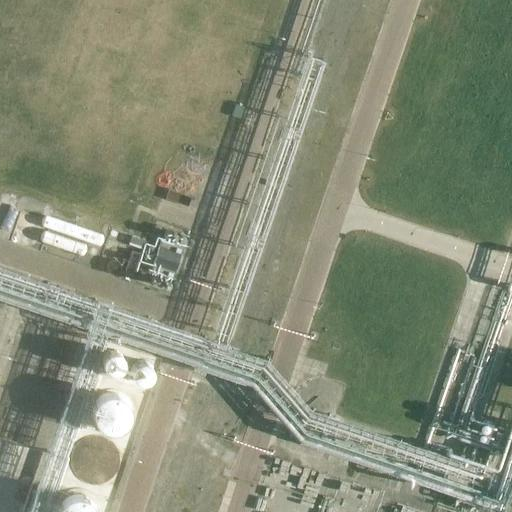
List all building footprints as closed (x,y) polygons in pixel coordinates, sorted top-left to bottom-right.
[(167,205),(161,203),(158,212),(168,215),(184,220),(187,211),(167,205)] [(130,244),(142,248),(144,241),(133,237),(130,244)] [(184,247),(161,240),(159,248),(149,245),(144,259),(154,262),(151,271),(174,278),(184,247)] [(125,274),(134,277),(142,253),(132,250),(125,274)] [(130,426),(125,401),(107,404),(111,429),(130,426)]
